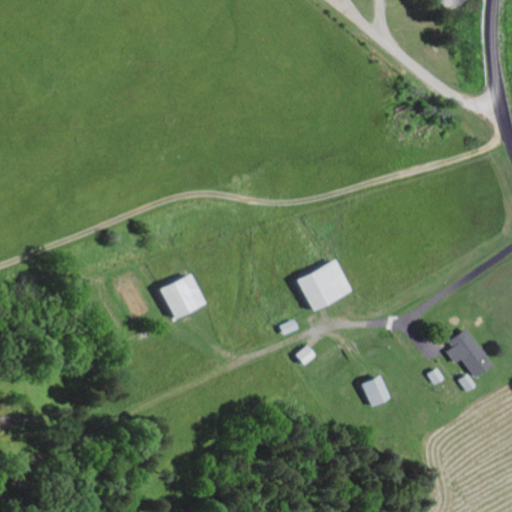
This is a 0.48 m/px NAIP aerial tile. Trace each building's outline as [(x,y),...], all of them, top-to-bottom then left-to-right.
[(306,313),(346,294),(331,263),(291,282),(306,313)] [(168,321),(199,307),(185,277),(154,290),(168,321)] [(292,333),(290,323),(275,327),(277,337),(292,333)] [(487,370),(462,331),(443,344),(447,351),(442,354),(451,367),(458,362),(470,381),(487,370)] [(291,358),(299,368),(310,358),(302,348),(291,358)] [(439,383),(434,372),(424,376),(429,387),(439,383)] [(359,385),(367,409),(386,402),(377,379),(359,385)]
